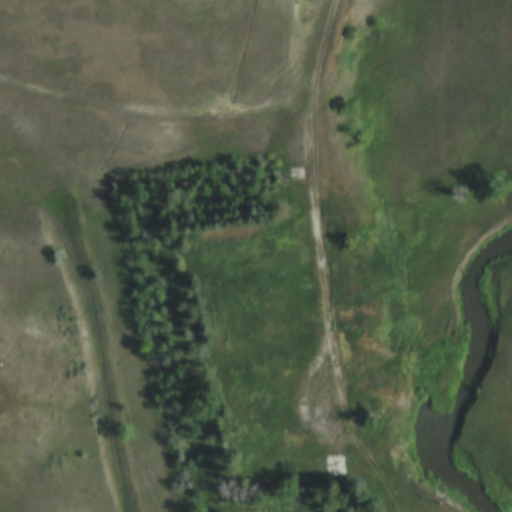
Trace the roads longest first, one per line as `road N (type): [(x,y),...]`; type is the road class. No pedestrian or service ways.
road 1 (track): [(335,0),(312,123),(316,236),(332,343)]
road 2 (track): [(315,369),(332,343),(344,412),(343,431),(332,437),(303,405),(315,369)]
